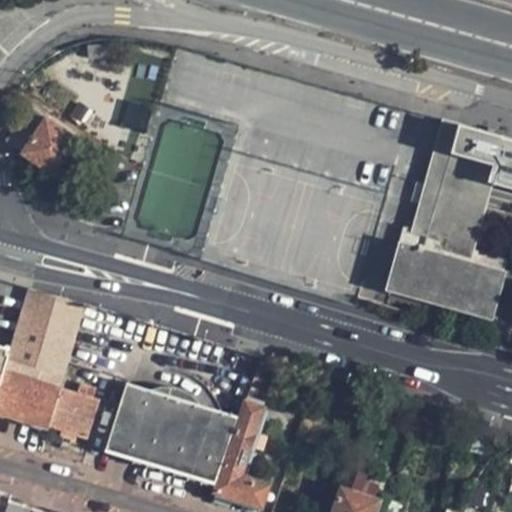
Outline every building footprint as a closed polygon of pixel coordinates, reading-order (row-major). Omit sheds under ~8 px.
[(114,47),(114,59),(138,59),(138,47),(114,47)] [(56,178),(81,138),(43,115),(18,154),(56,178)] [(511,141),(446,123),(391,288),(495,318),(507,273),(470,264),(492,183),(511,188),(511,141)] [(62,389),(67,372),(70,362),(86,306),(29,289),(9,354),(4,370),(62,389)] [(0,381),(4,370),(9,354),(0,350),(0,381)] [(272,371),(258,366),(251,384),(272,394),(272,371)] [(4,370),(0,381),(0,410),(50,427),(51,425),(62,389),(4,370)] [(82,376),(67,372),(62,389),(76,393),(80,381),(82,376)] [(96,386),(80,381),(76,393),(62,389),(51,425),(89,437),(100,401),(93,398),(96,386)] [(218,483),(240,417),(202,405),(199,400),(194,395),(187,391),(178,388),(172,386),(155,388),(152,390),(127,383),(106,450),(218,483)] [(251,384),(246,401),(265,408),(263,411),(266,412),(274,396),(272,394),(251,384)] [(246,401),(240,417),(218,483),(216,492),(261,506),(269,484),(243,475),(263,411),(265,408),(246,401)] [(0,432),(10,436),(45,446),(50,427),(0,410),(0,432)] [(499,442),(501,431),(489,427),(486,439),(499,442)] [(359,472),(358,475),(351,491),(343,488),(335,511),(376,511),(387,482),(359,472)] [(349,472),(343,488),(351,491),(358,475),(349,472)] [(0,491),(0,511),(5,511),(10,499),(11,495),(0,491)] [(51,511),(10,499),(5,511),(51,511)]
